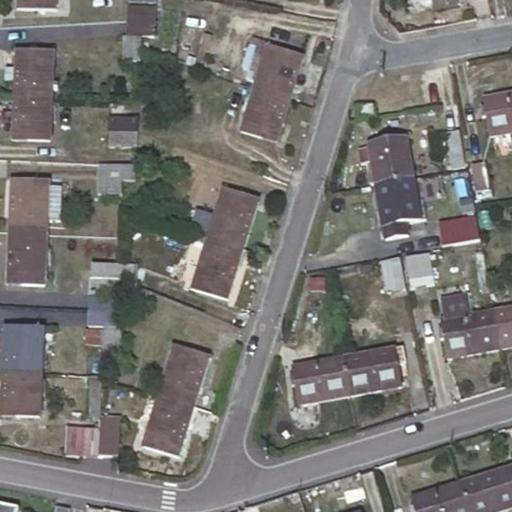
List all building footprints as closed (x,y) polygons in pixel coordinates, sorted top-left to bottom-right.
[(456,6),(455,0),(432,0),(434,10),(456,6)] [(130,20),(158,19),(157,5),(143,6),(129,6),(130,20)] [(131,36),(144,34),(158,34),(158,19),(130,20),(131,36)] [(270,46),(256,88),(290,99),(304,56),(270,46)] [(18,80),(17,95),(54,96),(55,52),(19,50),(18,67),(18,80)] [(18,67),(8,67),(8,80),(18,80),(18,67)] [(256,88),(243,129),(277,141),(290,99),(256,88)] [(489,138),(511,133),(511,94),(482,100),(489,138)] [(17,95),(16,139),(53,140),(54,96),(17,95)] [(373,105),(359,108),(360,118),(375,116),(373,105)] [(113,114),(113,130),(140,130),(140,115),(113,114)] [(112,144),(126,145),(140,145),(140,130),(113,130),(112,144)] [(446,135),(452,170),(466,168),(460,132),(446,135)] [(369,145),(376,186),(413,180),(406,139),(369,145)] [(110,177),(125,177),(138,178),(139,164),(111,163),(110,177)] [(15,180),(12,230),(49,231),(50,205),(51,185),(51,181),(15,180)] [(376,186),(383,230),(421,222),(413,180),(376,186)] [(61,186),(51,185),(50,205),(60,205),(61,186)] [(226,187),(210,237),(244,248),(260,199),(226,187)] [(439,227),(443,246),(478,239),(474,220),(439,227)] [(12,230),(10,282),(47,284),(49,231),(12,230)] [(210,237),(194,285),(228,297),(244,248),(210,237)] [(430,253),(406,258),(412,288),(437,284),(430,253)] [(401,259),(384,262),(390,292),(407,288),(401,259)] [(94,261),(93,277),(120,278),(121,262),(94,261)] [(93,291),(106,291),(120,292),(120,278),(93,277),(93,291)] [(92,310),(119,312),(120,295),(105,295),(93,294),(92,310)] [(475,298),(445,303),(448,321),(478,315),(475,298)] [(501,349),(511,347),(511,309),(494,312),(501,349)] [(91,326),(104,326),(118,327),(119,312),(92,310),(91,326)] [(450,358),(501,349),(494,312),(478,315),(448,321),(443,321),(450,358)] [(8,328),(7,371),(44,373),(45,329),(8,328)] [(175,346),(160,393),(194,404),(210,357),(175,346)] [(398,350),(400,367),(408,366),(406,349),(398,350)] [(352,395),(404,386),(400,367),(398,350),(346,359),(352,395)] [(300,404),(352,395),(346,359),(293,367),(300,404)] [(7,371),(6,415),(43,417),(44,373),(7,371)] [(160,393),(144,443),(178,455),(194,404),(160,393)] [(64,454),(84,455),(85,427),(85,425),(66,424),(64,454)] [(84,455),(98,455),(99,428),(85,427),(84,455)] [(98,455),(114,456),(115,428),(99,428),(98,455)] [(471,511),(496,511),(511,507),(511,466),(462,482),(471,511)] [(412,497),(416,511),(471,511),(462,482),(412,497)] [(0,511),(8,511),(10,504),(0,501),(0,511)]
